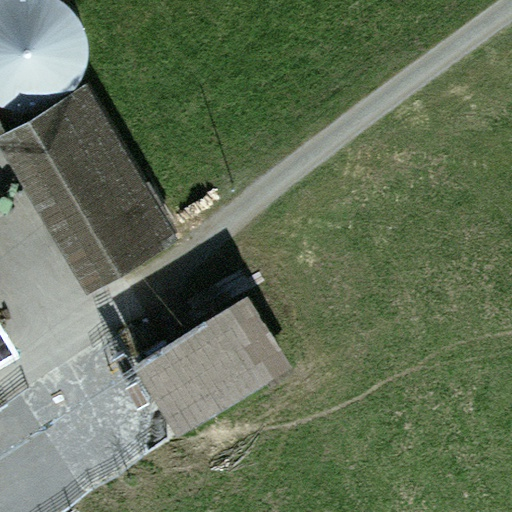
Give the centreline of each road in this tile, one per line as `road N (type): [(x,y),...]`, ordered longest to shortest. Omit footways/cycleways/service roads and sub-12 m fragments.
road 1 (track): [(511,8),(327,138),(204,246)]
road 2 (track): [(0,386),(204,246)]
